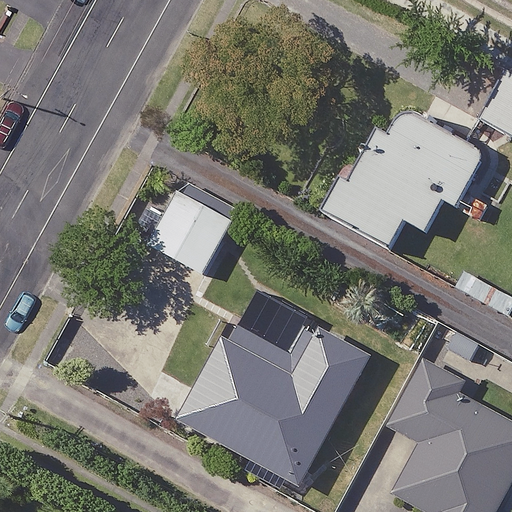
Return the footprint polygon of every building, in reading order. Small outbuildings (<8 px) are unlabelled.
[(511,74),(510,73),(486,119),(511,132),(511,74)] [(484,154),(401,107),(395,117),(380,108),(324,206),(390,243),(406,217),(426,228),(444,195),(456,202),(484,154)] [(235,217),(178,187),(148,242),(206,272),(235,217)] [(323,323),(310,347),(240,310),(183,416),(305,483),(376,352),(323,323)] [(502,511),(511,495),(511,413),(425,367),(395,423),(427,440),(400,492),(436,511),(502,511)]
